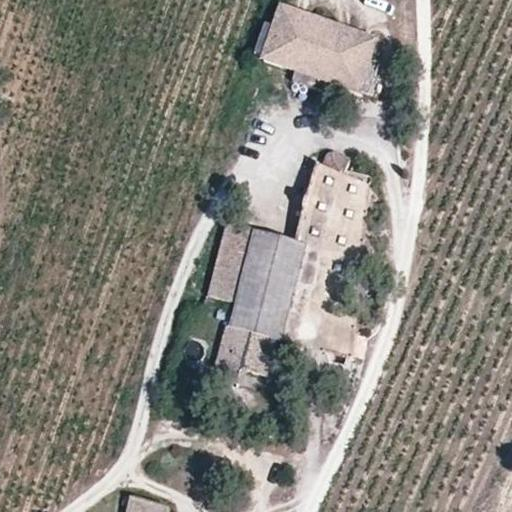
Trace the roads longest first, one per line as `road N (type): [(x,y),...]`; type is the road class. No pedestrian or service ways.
road 1 (track): [(312,511),(383,350),(404,262),(392,168),(376,143),(353,136),(289,140),(251,159),(227,186),(188,261),(121,476),(73,511)]
road 2 (track): [(259,511),(265,465),(240,447),(183,432),(147,436),(133,447),(131,471),(139,484),(205,511)]
road 3 (track): [(404,262),(423,142),(422,0)]
